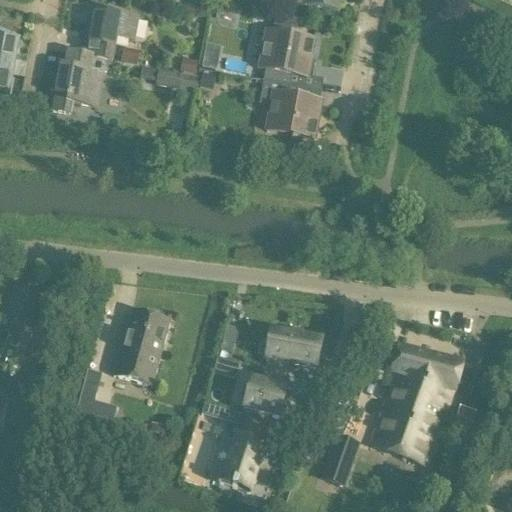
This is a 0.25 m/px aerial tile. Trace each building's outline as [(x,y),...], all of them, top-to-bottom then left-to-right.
[(289,0),(289,7),(336,16),(339,0),(289,0)] [(83,43),(80,58),(106,63),(112,64),(117,39),(133,42),(138,19),(102,13),(101,20),(94,18),(89,44),(83,43)] [(262,72),(260,83),(319,94),(321,81),(305,78),(311,43),(263,34),(256,71),(262,72)] [(0,94),(8,96),(18,40),(0,36),(0,94)] [(122,64),(140,65),(141,51),(123,50),(122,64)] [(98,110),(106,63),(80,58),(68,56),(65,69),(60,68),(58,80),(53,79),(50,96),(56,97),(52,114),(70,117),(72,105),(98,110)] [(180,76),(158,73),(156,86),(178,90),(180,76)] [(318,104),(319,94),(260,83),(256,107),(268,109),(263,132),(312,141),(317,104),(318,104)] [(37,281),(19,276),(14,293),(25,297),(28,289),(34,291),(37,281)] [(131,316),(113,380),(152,391),(170,327),(131,316)] [(14,319),(5,347),(17,351),(26,322),(14,319)] [(290,337),(271,334),(265,361),(266,361),(263,373),(288,379),(291,366),(316,371),(321,343),(302,340),(303,334),(291,331),(290,337)] [(396,378),(370,450),(425,470),(452,395),(455,396),(462,367),(399,351),(391,376),(396,378)] [(101,376),(87,372),(76,413),(90,417),(101,376)] [(288,379),(263,373),(260,384),(252,382),(243,413),(244,413),(271,420),(278,422),(286,391),(285,391),(288,379)] [(232,422),(235,413),(206,404),(203,414),(232,422)] [(474,413),(471,412),(458,409),(454,425),(469,429),(474,413)] [(271,420),(244,413),(237,441),(235,440),(219,486),(249,497),(265,451),(264,450),(271,420)] [(152,429),(151,433),(150,436),(162,440),(164,432),(152,429)] [(358,449),(337,441),(322,482),(343,490),(358,449)]
